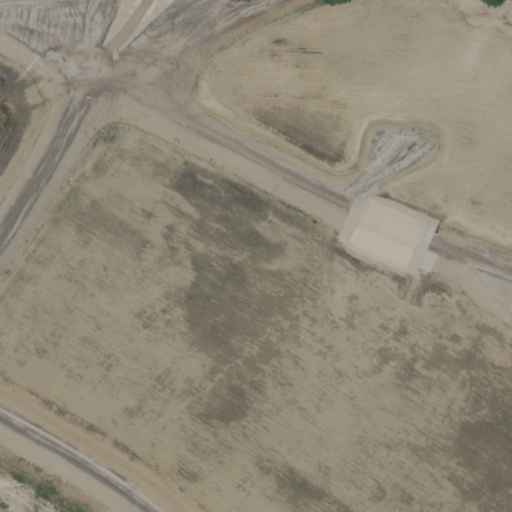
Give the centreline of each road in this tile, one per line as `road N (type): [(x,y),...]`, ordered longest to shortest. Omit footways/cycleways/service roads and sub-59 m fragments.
road 1 (track): [(145,0),(91,65),(68,125),(0,235)]
road 2 (track): [(266,0),(195,33),(91,65)]
